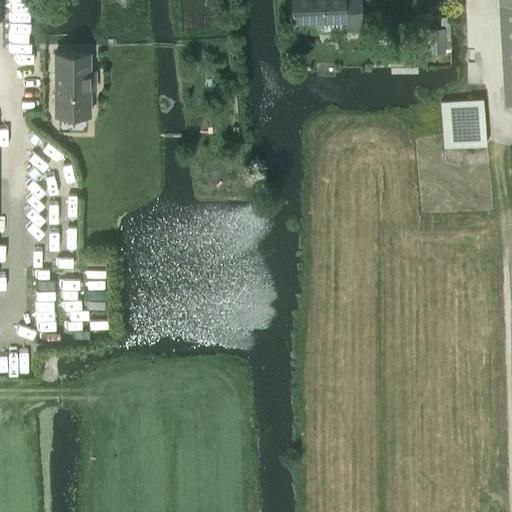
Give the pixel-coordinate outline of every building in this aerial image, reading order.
[(292,0),(293,22),(345,20),(345,28),(362,27),(360,0),(292,0)] [(511,0),(499,0),(505,105),(511,104),(511,0)] [(426,27),(426,51),(445,51),(445,27),(426,27)] [(90,55),(61,55),(55,55),(55,116),(90,116),(90,91),(95,91),(95,73),(90,73),(90,55)] [(444,147),(486,144),(482,98),(441,101),(444,147)]
